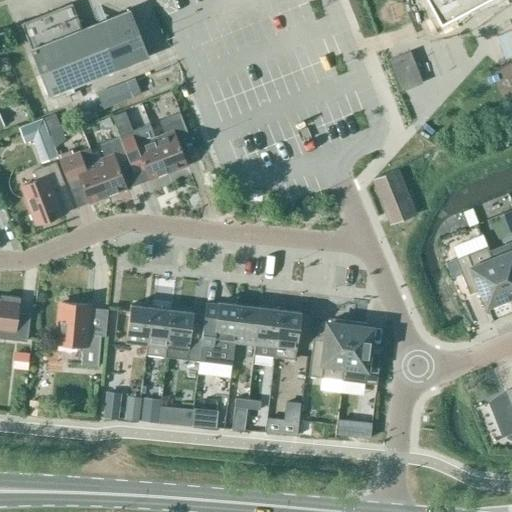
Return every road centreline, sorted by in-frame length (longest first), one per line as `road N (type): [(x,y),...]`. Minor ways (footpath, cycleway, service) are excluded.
road 1 (residential): [(0,262),(135,223),(367,244)]
road 2 (secondary): [(338,511),(40,488)]
road 3 (residential): [(417,367),(400,402),(394,511)]
road 4 (residential): [(367,244),(417,367)]
